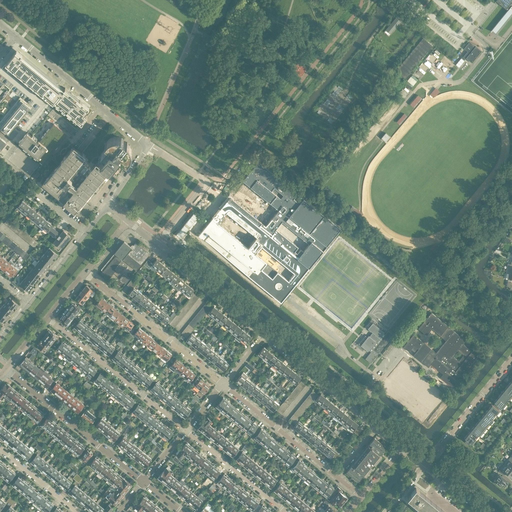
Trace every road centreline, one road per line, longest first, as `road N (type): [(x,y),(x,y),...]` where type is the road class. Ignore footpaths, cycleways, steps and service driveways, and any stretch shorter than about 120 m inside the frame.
road 1 (unclassified): [(188,221),(368,0)]
road 2 (residential): [(5,369),(144,482)]
road 3 (residential): [(185,430),(47,317)]
road 4 (residential): [(222,384),(84,272)]
road 5 (tertiary): [(265,332),(127,221)]
road 6 (residential): [(145,141),(15,36)]
road 7 (residential): [(86,232),(31,189),(0,225),(30,250)]
road 8 (tertiary): [(378,425),(265,332)]
road 9 (residential): [(335,476),(222,384)]
road 10 (residential): [(425,463),(511,358)]
road 11 (residential): [(285,511),(185,430)]
